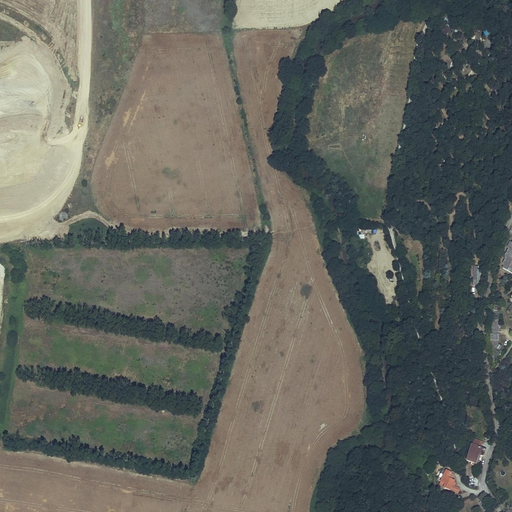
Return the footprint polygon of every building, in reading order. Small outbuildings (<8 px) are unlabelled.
[(439,31),(445,35),(449,28),(443,25),(439,31)] [(454,46),(452,50),(454,51),(452,56),(457,58),(457,56),(460,48),(454,46)] [(500,257),(502,249),(504,245),(507,238),(506,238),(506,237),(504,241),(500,250),(499,255),(497,259),(496,264),(498,264),(500,257)] [(510,243),(508,248),(509,249),(511,250),(511,251),(508,258),(505,265),(503,269),(511,273),(511,243),(511,244),(510,243)] [(474,267),(473,280),(482,280),(482,268),(474,267)] [(491,348),(493,363),(495,364),(503,352),(499,350),(496,348),(491,348)] [(467,461),(476,464),(481,449),(480,448),(482,443),(474,440),(472,446),(467,461)] [(446,471),(441,482),(440,485),(444,488),(457,493),(459,489),(454,487),(452,486),(454,482),(451,480),(449,479),(451,474),(446,471)] [(483,500),(478,503),(484,511),(487,511),(490,510),(483,500)]
